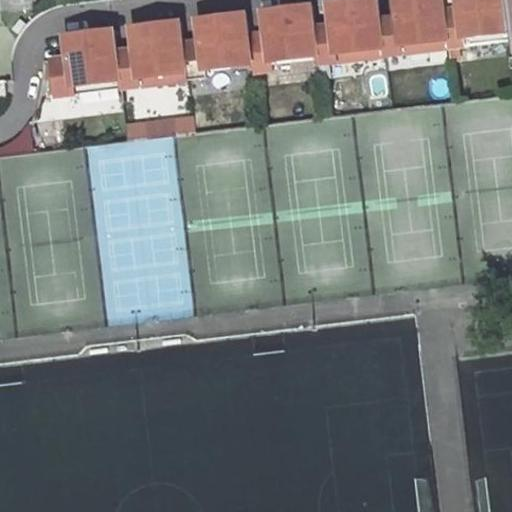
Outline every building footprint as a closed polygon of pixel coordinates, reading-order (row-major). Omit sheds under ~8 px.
[(379,0),(353,0),(332,3),(335,26),(317,28),(320,52),(321,59),(386,51),(382,20),(379,0)] [(398,0),(400,17),(382,20),(386,51),(451,43),(445,0),(398,0)] [(511,27),(508,0),(445,0),(451,43),(511,35),(511,27)] [(314,5),(267,11),(270,34),(251,36),(254,60),(255,68),(274,65),(273,58),(320,52),(317,28),(314,5)] [(248,13),(201,19),(204,42),(185,44),(189,76),(208,74),(207,66),(254,60),(251,36),(248,13)] [(182,21),(135,27),(138,50),(119,53),(123,84),(189,76),(185,44),(182,21)] [(116,30),(69,35),(72,58),(55,60),(58,92),(123,84),(119,53),(116,30)] [(0,97),(8,96),(6,81),(0,82),(0,97)]
